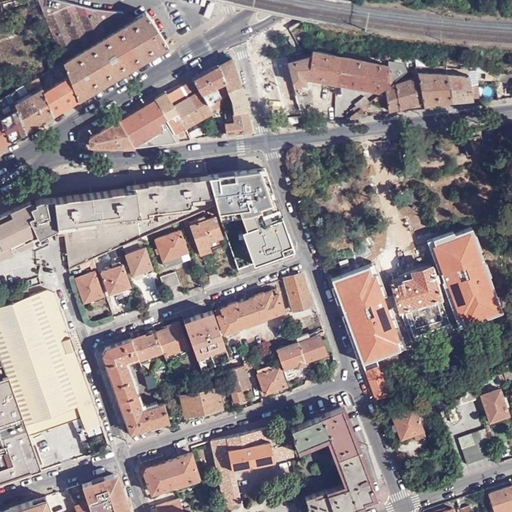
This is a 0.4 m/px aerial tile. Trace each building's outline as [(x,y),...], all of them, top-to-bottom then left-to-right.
[(3,0),(0,1),(0,2),(2,12),(0,12),(0,18),(1,23),(8,21),(6,12),(39,3),(38,0),(3,0)] [(127,21),(122,13),(114,11),(97,8),(93,8),(72,3),(61,0),(38,0),(39,3),(63,60),(127,21)] [(167,46),(147,14),(145,12),(144,12),(142,12),(134,17),(135,18),(154,53),(167,46)] [(154,53),(135,18),(134,17),(127,21),(63,60),(77,99),(154,53)] [(316,45),(307,44),(306,52),(315,50),(316,45)] [(314,55),(292,61),(297,83),(310,83),(309,78),(340,83),(344,84),(344,55),(315,50),(314,55)] [(344,84),(356,86),(381,90),(410,69),(406,63),(389,59),(389,64),(344,55),(344,84)] [(290,56),(274,60),(276,68),(267,70),(269,77),(265,78),(269,95),(272,94),(274,100),(288,97),(300,94),(298,88),(297,83),(292,61),(290,56)] [(225,89),(240,85),(238,78),(231,57),(206,71),(213,89),(224,83),(225,89)] [(77,99),(63,60),(38,76),(53,113),(77,99)] [(400,82),(388,92),(391,110),(424,102),(428,103),(433,103),(420,65),(414,70),(415,77),(400,82)] [(420,65),(433,103),(462,100),(456,68),(420,65)] [(456,68),(462,100),(474,99),(474,97),(481,97),(480,86),(477,83),(473,83),(471,68),(456,68)] [(511,68),(503,69),(505,77),(511,76),(511,68)] [(496,78),(505,77),(503,69),(494,69),(496,78)] [(213,89),(206,71),(179,86),(195,113),(206,107),(218,101),(216,95),(213,89)] [(26,129),(53,113),(38,76),(10,92),(15,105),(26,129)] [(393,84),(388,88),(388,92),(400,82),(393,84)] [(344,84),(344,96),(354,98),(356,86),(344,84)] [(195,113),(179,86),(178,85),(166,92),(176,111),(184,127),(199,120),(195,113)] [(246,111),(240,85),(225,89),(225,91),(227,98),(229,106),(231,114),(246,111)] [(300,94),(301,101),(303,108),(308,107),(308,102),(313,102),(313,94),(306,94),(305,89),(298,88),(300,94)] [(176,111),(166,92),(166,91),(154,98),(166,116),(176,111)] [(227,98),(225,91),(216,95),(218,101),(221,100),(227,98)] [(10,138),(26,129),(15,105),(10,92),(0,98),(0,114),(10,138)] [(288,97),(290,104),(301,101),(300,94),(288,97)] [(166,116),(154,98),(119,120),(134,147),(175,141),(163,117),(166,116)] [(229,106),(227,98),(221,100),(224,108),(229,106)] [(221,100),(218,101),(206,107),(210,115),(224,108),(221,100)] [(206,107),(195,113),(199,120),(210,115),(206,107)] [(352,116),(352,118),(361,117),(364,114),(363,108),(352,116)] [(175,141),(190,139),(184,127),(176,111),(166,116),(163,117),(175,141)] [(250,131),(246,111),(231,114),(233,124),(224,126),(226,134),(250,131)] [(0,144),(10,138),(0,114),(0,144)] [(290,117),(292,125),(307,124),(305,116),(290,117)] [(134,147),(119,120),(104,128),(98,146),(134,147)] [(90,146),(98,146),(104,128),(88,137),(90,146)] [(487,150),(483,135),(465,140),(469,156),(487,150)] [(244,171),(211,175),(213,182),(220,205),(222,210),(235,256),(252,250),(256,262),(294,249),(267,167),(256,169),(256,170),(245,172),(244,171)] [(211,175),(203,176),(205,185),(213,182),(211,175)] [(65,237),(68,248),(165,199),(205,185),(203,176),(164,180),(161,181),(127,185),(127,188),(46,198),(37,199),(31,202),(28,203),(30,207),(23,211),(20,204),(0,214),(0,253),(5,251),(4,249),(31,236),(39,232),(38,228),(45,225),(47,231),(50,238),(65,237)] [(68,248),(68,258),(71,268),(81,264),(94,258),(120,247),(148,235),(183,220),(214,208),(220,205),(213,182),(205,185),(165,199),(68,248)] [(30,207),(28,203),(27,201),(20,204),(23,211),(30,207)] [(204,221),(203,218),(192,222),(198,240),(196,241),(200,252),(201,251),(202,253),(213,249),(212,248),(226,243),(224,237),(225,236),(218,216),(204,221)] [(149,238),(184,223),(183,220),(148,235),(149,238)] [(44,232),(47,231),(45,225),(38,228),(39,232),(41,234),(44,232)] [(158,238),(166,259),(190,251),(182,229),(158,238)] [(42,236),(41,234),(39,232),(31,236),(33,240),(42,236)] [(149,238),(148,235),(120,247),(121,251),(150,239),(149,238)] [(120,247),(94,258),(96,262),(121,251),(120,247)] [(134,274),(136,274),(144,270),(148,273),(155,269),(147,247),(127,254),(134,274)] [(235,256),(239,268),(256,262),(252,250),(235,256)] [(190,251),(166,259),(168,265),(192,256),(190,251)] [(459,304),(477,298),(488,295),(494,293),(491,284),(485,285),(485,284),(471,288),(462,257),(434,266),(433,264),(406,272),(407,279),(394,282),(401,307),(385,311),(395,346),(414,341),(407,319),(435,311),(437,318),(460,311),(459,304)] [(94,258),(81,264),(81,266),(91,262),(93,266),(97,265),(96,262),(94,258)] [(131,285),(124,264),(104,271),(111,292),(131,285)] [(144,270),(136,274),(137,279),(146,276),(144,270)] [(96,271),(77,278),(86,301),(105,295),(96,271)] [(162,276),(167,289),(181,284),(177,271),(162,276)] [(304,273),(287,279),(296,311),(313,305),(304,273)] [(32,294),(29,285),(0,296),(0,352),(6,368),(26,424),(79,408),(82,420),(88,440),(92,439),(93,444),(104,440),(58,296),(55,293),(53,289),(48,288),(32,294)] [(286,310),(278,289),(265,294),(263,292),(256,295),(254,297),(237,303),(236,301),(228,304),(228,306),(217,309),(225,331),(245,324),(245,326),(265,319),(265,318),(286,310)] [(488,295),(477,298),(478,305),(490,302),(488,295)] [(109,299),(114,313),(123,310),(121,302),(118,303),(116,297),(109,299)] [(226,346),(213,311),(184,320),(196,356),(197,355),(204,353),(203,351),(209,349),(215,346),(216,349),(225,346),(226,346)] [(360,316),(349,320),(357,343),(368,339),(360,316)] [(162,348),(164,354),(188,347),(179,321),(169,324),(170,326),(156,331),(162,348)] [(162,348),(156,331),(156,329),(148,331),(148,333),(132,338),(139,356),(162,348)] [(303,341),(301,336),(298,337),(306,361),(308,360),(327,353),(320,334),(322,334),(321,332),(310,336),(310,338),(303,341)] [(306,361),(298,337),(294,338),(296,343),(278,350),(288,379),(296,376),(295,374),(291,375),(287,367),(296,364),(297,366),(305,363),(305,361),(306,361)] [(133,431),(171,420),(165,402),(142,410),(125,361),(139,356),(132,338),(107,347),(105,350),(104,355),(128,425),(131,424),(133,431)] [(218,352),(225,349),(225,346),(216,349),(215,346),(209,349),(212,355),(214,354),(216,353),(218,352)] [(212,355),(209,349),(203,351),(204,353),(197,355),(198,358),(204,356),(206,356),(210,356),(212,355)] [(252,352),(242,355),(244,365),(226,371),(235,402),(247,399),(244,389),(253,386),(248,369),(255,368),(252,352)] [(375,358),(364,362),(375,392),(382,389),(375,367),(378,365),(375,358)] [(511,364),(501,368),(504,376),(511,372),(511,364)] [(268,365),(262,367),(263,371),(259,373),(267,395),(276,392),(275,389),(287,385),(280,365),(269,369),(268,365)] [(26,424),(6,368),(0,369),(0,480),(40,467),(29,435),(26,424)] [(149,388),(158,386),(153,373),(145,376),(149,388)] [(474,398),(468,384),(449,391),(454,404),(474,398)] [(509,414),(499,385),(479,392),(490,420),(509,414)] [(219,389),(182,397),(186,415),(222,408),(219,389)] [(447,402),(443,393),(435,396),(438,405),(447,402)] [(428,409),(426,401),(419,404),(421,411),(428,409)] [(425,432),(413,404),(392,413),(402,437),(414,432),(416,436),(425,432)] [(457,419),(452,404),(446,407),(451,421),(457,419)] [(343,406),(293,427),(296,437),(295,438),(299,448),(331,437),(350,485),(318,496),(317,493),(307,497),(311,506),(308,506),(310,511),(338,511),(366,503),(366,500),(375,497),(372,488),(374,487),(343,406)] [(79,408),(26,424),(29,435),(82,420),(79,408)] [(271,439),(268,426),(213,439),(228,503),(244,500),(237,468),(274,458),(297,455),(291,428),(284,430),(285,436),(271,439)] [(495,454),(485,428),(459,437),(468,463),(495,454)] [(201,482),(193,452),(167,461),(147,467),(146,471),(147,474),(154,496),(179,488),(179,489),(201,482)] [(147,467),(167,461),(165,455),(142,462),(139,469),(147,467)] [(111,472),(80,483),(81,485),(84,484),(113,474),(114,473),(111,472)] [(113,474),(84,484),(85,489),(86,491),(93,511),(131,511),(117,474),(114,473),(113,474)] [(90,511),(82,488),(81,485),(80,483),(67,487),(76,511),(90,511)] [(84,484),(81,485),(82,488),(90,511),(93,511),(86,491),(85,489),(84,484)] [(497,511),(511,507),(511,484),(490,492),(493,501),(490,502),(494,511),(497,511)] [(0,511),(51,511),(47,496),(46,495),(0,510),(0,511)] [(157,505),(159,511),(185,511),(185,508),(181,497),(157,505)]
